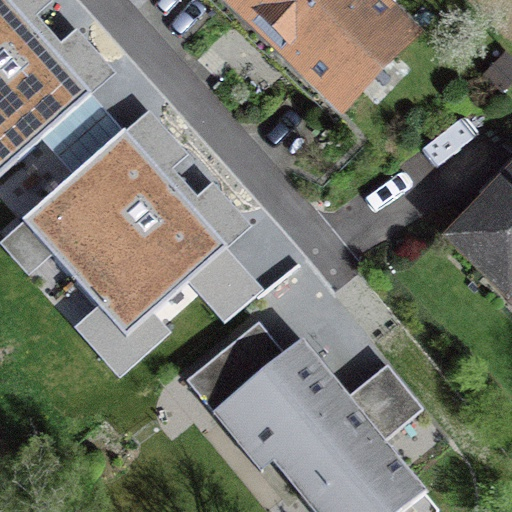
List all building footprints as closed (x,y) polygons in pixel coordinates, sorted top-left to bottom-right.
[(0,0),(0,167),(85,92),(2,0),(0,0)] [(271,33),(302,0),(210,0),(232,21),(245,8),(271,33)] [(371,0),(302,0),(271,33),(297,59),(285,72),(320,106),(398,26),(371,0)] [(220,245),(124,136),(30,220),(126,328),(220,245)] [(511,170),(445,238),(486,278),(511,251),(511,170)] [(293,349),(271,321),(202,375),(271,463),(292,447),(321,483),(301,499),(311,511),(403,511),(426,494),(384,441),(420,413),(399,386),(361,416),(302,342),(293,349)]
